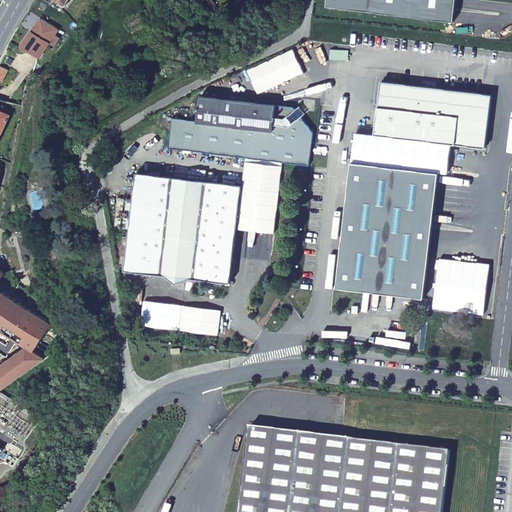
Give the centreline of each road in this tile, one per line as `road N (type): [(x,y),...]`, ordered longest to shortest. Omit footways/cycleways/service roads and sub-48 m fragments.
road 1 (residential): [(71,511),(142,409),(199,381),(317,366),(496,388)]
road 2 (unknown): [(511,226),(503,224),(494,236),(484,342),(346,328),(276,345)]
